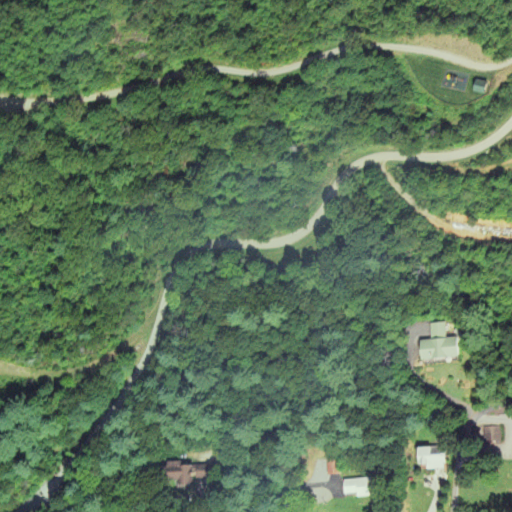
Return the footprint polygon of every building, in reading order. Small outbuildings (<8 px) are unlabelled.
[(419,341),(419,361),(457,360),(457,338),(446,338),(445,323),(430,323),(430,341),(419,341)] [(498,444),(498,427),(485,427),(485,444),(498,444)] [(444,448),(418,448),(418,470),(444,470),(444,448)] [(155,464),(155,479),(193,480),(193,465),(155,464)] [(343,497),(375,497),(375,479),(343,479),(343,497)]
